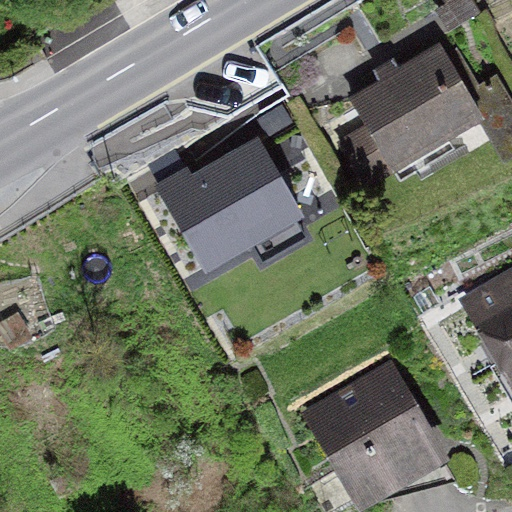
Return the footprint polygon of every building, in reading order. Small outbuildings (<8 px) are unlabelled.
[(511,119),(488,77),(459,93),(433,46),(392,69),(385,58),(363,71),(369,81),(339,98),(383,174),(474,123),(497,164),(511,155),(511,119)] [(269,99),(235,118),(251,146),(284,128),(269,99)] [(138,185),(184,269),(284,217),(238,139),(178,175),(171,163),(138,185)] [(511,274),(467,303),(511,374),(511,274)] [(435,460),(379,363),(292,412),(348,510),(435,460)]
